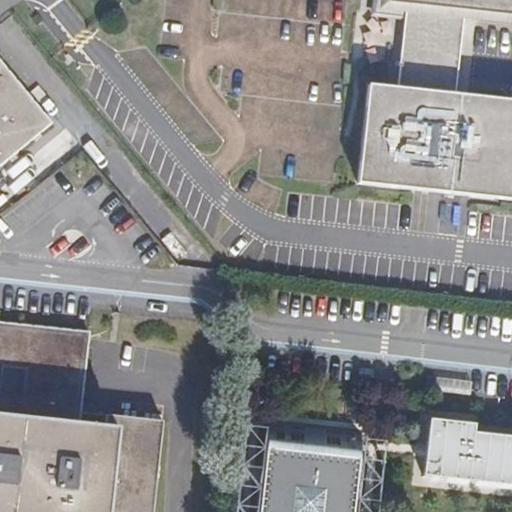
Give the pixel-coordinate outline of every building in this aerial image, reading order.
[(511,0),(377,0),(377,10),(405,13),(438,17),(440,8),(464,11),(511,15),(511,0)] [(367,83),(357,182),(511,197),(511,97),(456,92),(464,11),(440,8),(438,17),(405,13),(398,86),(367,83)] [(0,60),(0,161),(50,120),(0,60)] [(87,331),(0,321),(0,511),(67,511),(73,465),(100,468),(95,511),(152,511),(162,420),(79,411),(87,331)] [(476,424),(429,419),(423,477),(511,486),(511,436),(475,432),(476,424)] [(261,511),(352,511),(361,434),(271,425),(261,511)] [(95,511),(100,468),(73,465),(67,511),(95,511)]
